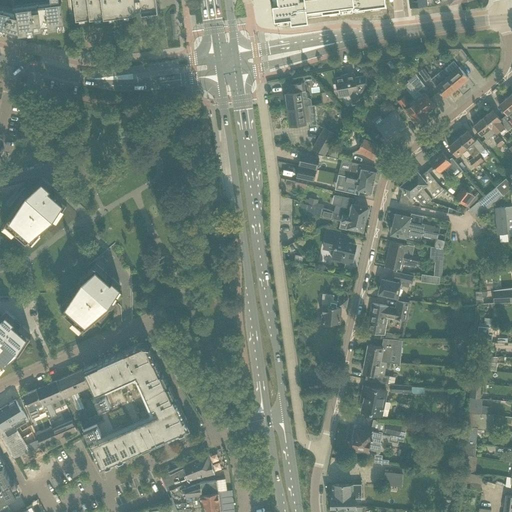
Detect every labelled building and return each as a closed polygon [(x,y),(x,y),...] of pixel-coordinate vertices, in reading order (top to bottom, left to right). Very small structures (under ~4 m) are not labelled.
[(73,0),(76,19),(134,11),(134,7),(141,6),(141,10),(158,8),(157,0),(73,0)] [(272,0),(275,22),(386,8),(385,0),(272,0)] [(64,23),(62,2),(15,8),(16,14),(11,12),(11,11),(0,8),(0,29),(1,26),(6,27),(6,29),(7,29),(7,27),(18,30),(19,34),(28,33),(27,28),(33,27),(34,32),(43,31),(42,26),(48,25),(49,30),(58,29),(57,24),(64,23)] [(469,59),(461,49),(447,49),(460,66),(469,59)] [(468,78),(462,70),(459,67),(458,67),(453,61),(442,70),(447,76),(456,88),(468,78)] [(423,68),(419,71),(418,70),(425,81),(430,77),(423,68)] [(456,88),(447,76),(442,70),(436,75),(430,79),(435,86),(445,97),(456,88)] [(409,81),(403,86),(415,100),(416,100),(426,112),(427,114),(431,111),(429,110),(435,105),(424,92),(421,95),(417,90),(423,85),(424,86),(425,85),(415,73),(415,74),(417,77),(410,82),(409,81)] [(340,77),(335,78),(337,88),(338,93),(349,91),(350,95),(352,105),(357,104),(372,82),(366,75),(355,77),(354,74),(348,75),(348,74),(340,75),(340,77)] [(306,91),(304,91),(303,83),(289,84),(290,92),(286,93),(288,109),(308,106),(308,105),(312,105),(311,99),(308,97),(307,98),(306,91)] [(416,100),(415,100),(410,104),(403,96),(397,100),(413,120),(414,119),(417,122),(427,114),(426,112),(416,100)] [(511,101),(508,96),(499,104),(507,114),(511,118),(511,117),(511,101)] [(310,122),(308,106),(288,109),(290,125),(310,122)] [(492,109),(483,117),(495,132),(496,132),(497,134),(505,128),(499,121),(501,119),(492,109)] [(401,118),(398,114),(395,110),(383,120),(386,123),(379,129),(385,135),(380,139),(387,147),(402,135),(400,132),(408,126),(401,118)] [(495,132),(483,117),(473,125),(482,135),(483,134),(487,139),(495,132)] [(324,154),(336,134),(324,128),(313,148),(324,154)] [(467,130),(458,138),(466,148),(473,157),(478,164),(483,160),(478,154),(480,152),(472,143),(476,140),(473,138),(467,130)] [(505,143),(499,136),(494,140),(500,147),(505,143)] [(466,148),(458,138),(448,146),(456,156),(466,148)] [(379,147),(370,142),(364,139),(358,150),(373,158),(379,147)] [(340,157),(341,152),(331,149),(329,156),(340,159),(340,157)] [(442,151),(429,161),(436,169),(438,172),(444,168),(449,174),(459,166),(452,157),(449,160),(448,159),(442,151)] [(299,165),(316,169),(319,158),(301,154),(299,165)] [(473,157),(469,160),(474,167),(478,164),(473,157)] [(340,169),(338,174),(339,174),(373,182),(374,178),(377,177),(377,174),(376,172),(376,171),(374,171),(375,167),(352,162),(350,171),(340,169)] [(298,165),(296,177),(313,181),(316,169),(298,165)] [(412,175),(409,178),(428,201),(433,197),(430,193),(439,185),(434,178),(427,171),(421,176),(417,171),(416,172),(414,172),(412,174),(412,175)] [(339,174),(337,181),(346,184),(345,191),(358,194),(359,190),(361,191),(371,193),(373,182),(339,174)] [(428,201),(409,178),(400,185),(402,188),(399,203),(412,206),(413,201),(411,198),(414,195),(423,205),(428,201)] [(477,216),(502,195),(502,194),(511,186),(506,178),(495,187),(477,202),(470,208),(477,216)] [(55,219),(66,203),(67,201),(42,179),(26,193),(24,191),(4,222),(5,222),(2,226),(13,233),(15,231),(30,244),(53,218),(55,219)] [(461,190),(455,197),(466,207),(472,199),(473,198),(475,196),(463,187),(461,189),(461,190)] [(307,203),(307,204),(307,203),(322,207),(323,204),(317,202),(318,200),(309,197),(308,200),(306,199),(305,203),(307,203)] [(368,207),(358,205),(352,203),(353,199),(343,197),(341,206),(336,205),(334,212),(365,219),(368,207)] [(320,216),(322,207),(307,203),(307,204),(305,213),(320,216)] [(511,206),(505,207),(495,208),(498,234),(507,233),(508,236),(511,235),(511,206)] [(462,213),(449,207),(447,213),(460,216),(462,213)] [(363,231),(365,219),(334,212),(333,219),(341,221),(339,228),(346,230),(347,227),(363,231)] [(393,214),(392,219),(394,219),(393,223),(422,230),(433,232),(434,227),(426,225),(414,222),(410,221),(411,216),(395,212),(395,214),(393,214)] [(304,223),(302,224),(299,226),(304,234),(309,231),(304,223)] [(390,229),(390,231),(391,232),(390,234),(400,236),(406,238),(406,237),(413,239),(414,234),(421,236),(431,238),(437,239),(438,233),(436,233),(433,232),(422,230),(393,223),(392,228),(390,229)] [(356,244),(348,242),(349,236),(327,231),(324,244),(334,247),(332,259),(351,263),(352,262),(353,262),(355,252),(354,252),(356,244)] [(391,240),(388,253),(418,260),(419,255),(412,254),(414,246),(407,244),(400,242),(391,240)] [(444,249),(436,247),(435,262),(443,263),(444,249)] [(417,265),(418,260),(388,253),(385,266),(395,268),(401,269),(403,262),(417,265)] [(442,276),(443,263),(435,262),(434,276),(440,276),(442,276)] [(109,303),(120,286),(121,285),(96,263),(79,278),(81,279),(58,306),(72,319),(70,321),(79,331),(83,328),(111,304),(109,303)] [(413,276),(403,274),(394,271),(392,279),(393,279),(392,281),(382,278),(380,285),(379,286),(378,290),(379,291),(379,293),(397,297),(400,285),(408,287),(409,283),(412,283),(413,276)] [(480,273),(482,291),(487,291),(492,290),(493,290),(492,272),(480,273)] [(427,275),(426,282),(439,284),(440,276),(434,276),(427,275)] [(511,287),(493,290),(492,290),(493,303),(511,302),(511,287)] [(324,314),(323,321),(339,323),(340,307),(346,307),(348,298),(338,297),(338,301),(333,300),(333,295),(323,294),(322,303),(323,303),(322,314),(324,314)] [(382,334),(385,314),(395,316),(394,317),(406,319),(409,303),(397,300),(396,308),(387,306),(373,303),(368,331),(382,334)] [(19,353),(31,334),(6,312),(0,317),(0,370),(17,351),(19,353)] [(491,327),(492,318),(482,317),(482,322),(480,322),(479,326),(491,327)] [(491,327),(479,326),(478,326),(477,340),(492,341),(493,334),(499,334),(500,327),(491,327)] [(303,332),(297,333),(299,349),(306,348),(303,332)] [(368,344),(365,358),(380,361),(386,362),(387,362),(389,362),(392,349),(396,350),(398,339),(385,338),(383,338),(381,347),(378,346),(368,344)] [(488,357),(488,344),(486,343),(486,341),(476,341),(475,357),(488,357)] [(149,346),(148,346),(148,345),(147,344),(146,343),(145,343),(144,342),(143,342),(141,342),(140,343),(139,343),(83,369),(84,369),(97,397),(95,398),(105,419),(83,429),(101,468),(189,429),(175,397),(174,397),(168,384),(167,385),(162,372),(161,372),(155,360),(154,360),(154,358),(149,347),(149,346)] [(497,357),(488,356),(488,357),(475,357),(474,368),(484,369),(484,370),(496,371),(497,366),(498,363),(497,363),(497,357)] [(365,358),(362,372),(366,372),(365,379),(375,381),(388,384),(389,377),(377,374),(380,361),(365,358)] [(91,408),(82,389),(90,385),(89,384),(90,384),(83,369),(69,375),(83,408),(84,407),(86,410),(91,408)] [(473,369),(471,382),(481,383),(482,370),(473,369)] [(83,408),(69,375),(56,380),(56,381),(63,397),(64,397),(71,394),(78,410),(83,408)] [(66,404),(63,397),(56,381),(36,389),(46,412),(47,411),(50,418),(56,415),(54,409),(66,404)] [(471,382),(470,397),(482,398),(482,393),(488,393),(490,384),(481,383),(471,382)] [(410,394),(410,386),(392,385),(392,393),(410,394)] [(390,402),(384,401),(386,391),(364,386),(362,395),(365,396),(361,411),(381,415),(387,416),(390,402)] [(46,412),(36,389),(23,395),(29,410),(33,418),(40,414),(46,412)] [(482,399),(482,398),(470,397),(468,412),(481,413),(482,399)] [(0,436),(1,439),(2,438),(3,440),(2,440),(9,452),(9,451),(10,453),(10,454),(13,458),(30,451),(17,428),(29,421),(21,408),(16,399),(4,406),(0,408),(0,436)] [(481,413),(468,412),(467,427),(492,430),(494,414),(481,413)] [(52,428),(52,429),(57,439),(77,430),(73,420),(52,428)] [(384,433),(399,436),(401,424),(387,421),(384,433)] [(57,439),(52,429),(52,428),(36,435),(41,446),(57,439)] [(355,428),(351,448),(361,450),(376,454),(377,454),(379,452),(381,446),(380,444),(382,434),(384,435),(384,433),(378,431),(372,430),(371,432),(355,428)] [(466,435),(465,442),(476,443),(477,436),(466,435)] [(475,456),(476,443),(465,442),(463,454),(475,456)] [(184,481),(205,475),(215,473),(209,453),(199,457),(161,475),(167,489),(172,488),(184,481)] [(0,503),(5,501),(18,494),(17,492),(11,481),(11,480),(0,460),(0,503)] [(461,464),(460,471),(475,473),(475,465),(461,464)] [(385,471),(383,484),(401,486),(403,473),(385,471)] [(460,482),(459,487),(480,490),(482,474),(461,472),(460,482)] [(218,491),(216,480),(206,481),(200,482),(184,487),(171,493),(175,503),(187,501),(186,495),(218,491)] [(263,480),(253,481),(254,506),(264,505),(263,480)] [(333,498),(331,498),(331,507),(333,507),(354,507),(355,507),(355,498),(361,498),(361,484),(352,484),(342,484),(332,484),(333,498)] [(220,504),(218,491),(186,495),(187,501),(175,503),(177,509),(178,509),(220,504)]
